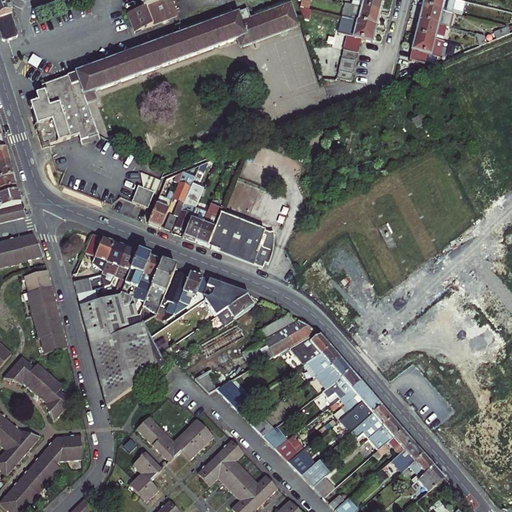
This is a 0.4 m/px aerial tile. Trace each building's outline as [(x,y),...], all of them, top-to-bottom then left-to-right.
[(17,37),(18,35),(17,34),(6,0),(0,0),(0,35),(1,40),(4,41),(6,41),(16,38),(17,37)] [(178,17),(171,0),(165,0),(163,1),(143,8),(126,15),(130,26),(137,24),(139,31),(178,17)] [(140,0),(143,8),(163,1),(162,0),(140,0)] [(311,0),(301,0),(300,8),(309,10),(311,0)] [(363,0),(362,8),(380,12),(382,4),(382,0),(363,0)] [(455,0),(423,0),(422,7),(457,16),(462,16),(465,2),(455,0)] [(380,12),(362,8),(351,5),(348,4),(344,19),(376,27),(378,20),(380,12)] [(299,27),(291,5),(282,8),(290,30),(299,27)] [(454,30),(457,16),(422,7),(420,14),(419,21),(452,29),(454,30)] [(249,20),(241,23),(249,45),(290,30),(282,8),(249,20)] [(309,10),(300,8),(299,8),(303,21),(308,22),(311,11),(309,10)] [(249,45),(241,23),(249,20),(246,12),(76,74),(67,77),(71,86),(79,83),(87,104),(96,101),(93,93),(238,40),(241,48),(249,45)] [(376,27),(344,19),(343,22),(348,23),(344,36),(347,37),(343,52),(358,55),(362,41),(372,43),(374,36),(376,27)] [(445,42),(448,43),(452,29),(419,21),(417,28),(415,35),(445,42)] [(137,24),(130,26),(133,33),(139,31),(137,24)] [(494,33),(497,40),(511,35),(508,28),(494,33)] [(436,58),(440,59),(441,58),(444,59),(447,50),(443,49),(445,42),(415,35),(412,47),(409,59),(434,65),(436,58)] [(487,44),(485,37),(477,36),(480,47),(487,44)] [(358,55),(343,52),(341,58),(356,62),(358,55)] [(353,75),(356,62),(341,58),(338,72),(353,75)] [(351,83),(353,75),(338,72),(336,79),(351,83)] [(31,107),(31,111),(32,112),(30,113),(36,129),(34,130),(35,132),(36,134),(37,134),(43,150),(50,148),(72,140),(72,139),(80,136),(82,141),(99,136),(87,104),(79,83),(71,86),(67,77),(41,86),(43,92),(35,95),(37,102),(32,104),(31,107)] [(0,154),(8,152),(7,146),(4,139),(0,140),(0,154)] [(0,168),(12,166),(10,159),(8,152),(0,154),(0,168)] [(14,172),(12,166),(0,168),(0,182),(16,179),(14,172)] [(179,202),(175,213),(179,215),(192,184),(197,173),(191,171),(183,174),(174,195),(172,199),(179,202)] [(16,179),(0,182),(0,193),(19,189),(17,183),(16,179)] [(178,219),(174,228),(179,230),(185,233),(195,210),(204,188),(192,184),(179,215),(178,219)] [(149,211),(155,195),(139,188),(132,204),(149,211)] [(22,201),(20,193),(0,197),(0,211),(24,206),(22,201)] [(154,227),(160,230),(172,199),(174,195),(168,193),(166,199),(159,197),(148,225),(154,227)] [(223,209),(211,204),(207,214),(195,243),(201,245),(207,248),(221,214),(223,209)] [(0,221),(1,226),(30,218),(24,206),(0,211),(0,221)] [(207,214),(195,210),(185,233),(183,238),(189,241),(195,243),(207,214)] [(232,219),(221,214),(207,248),(213,250),(218,253),(217,255),(250,270),(251,267),(261,271),(263,267),(265,268),(267,269),(270,261),(272,257),(274,246),(274,239),(274,234),(269,235),(266,233),(267,231),(233,217),(232,219)] [(170,216),(164,229),(166,230),(172,233),(174,228),(178,219),(170,216)] [(41,248),(36,236),(0,245),(0,272),(30,264),(30,263),(46,259),(41,248)] [(95,267),(103,274),(115,244),(105,241),(103,240),(102,240),(93,236),(86,255),(95,258),(92,265),(95,267)] [(105,289),(111,287),(114,281),(127,249),(121,247),(115,244),(103,274),(102,276),(105,289)] [(119,283),(116,290),(123,292),(138,254),(132,251),(127,249),(114,281),(119,283)] [(129,299),(131,296),(134,297),(132,300),(133,300),(150,258),(144,256),(138,254),(123,292),(121,296),(129,299)] [(140,318),(144,308),(162,263),(156,261),(150,258),(133,300),(130,308),(135,307),(138,318),(140,318)] [(156,318),(157,316),(160,308),(176,268),(168,266),(162,263),(144,308),(156,318)] [(325,265),(308,277),(347,336),(359,329),(356,325),(365,318),(370,325),(389,312),(378,295),(348,314),(345,308),(353,303),(346,292),(336,298),(332,293),(340,288),(325,265)] [(223,286),(219,285),(209,281),(195,276),(191,274),(189,279),(175,314),(174,316),(188,307),(185,306),(186,304),(187,304),(190,302),(191,299),(193,300),(194,297),(195,298),(197,291),(203,293),(203,295),(204,295),(210,298),(217,300),(223,286)] [(49,358),(72,351),(68,336),(65,323),(58,299),(54,286),(51,275),(28,281),(33,297),(30,297),(43,342),(44,342),(49,358)] [(168,311),(168,312),(175,314),(189,279),(183,276),(179,275),(168,303),(169,304),(171,304),(168,311)] [(92,279),(88,280),(74,283),(77,296),(92,292),(97,291),(93,278),(92,279)] [(233,290),(223,286),(217,300),(210,298),(221,314),(246,296),(248,295),(233,290)] [(356,286),(347,292),(351,298),(354,296),(357,300),(363,295),(356,286)] [(436,290),(427,294),(435,313),(445,309),(436,290)] [(80,308),(95,304),(92,292),(77,296),(80,308)] [(95,304),(80,308),(84,320),(130,308),(133,300),(132,300),(134,297),(131,296),(129,299),(121,296),(121,297),(95,304)] [(250,301),(246,296),(221,314),(228,324),(234,320),(234,321),(254,307),(250,301)] [(411,303),(420,321),(430,317),(421,298),(411,303)] [(163,312),(167,314),(168,312),(168,311),(171,304),(169,304),(166,311),(163,310),(163,312)] [(405,306),(396,311),(405,329),(414,325),(405,306)] [(135,307),(130,308),(84,320),(87,332),(94,330),(125,322),(138,318),(135,307)] [(163,310),(160,308),(157,316),(164,318),(166,318),(167,314),(163,312),(163,310)] [(168,312),(167,314),(166,318),(168,321),(174,316),(175,314),(168,312)] [(475,329),(469,314),(443,325),(449,339),(475,329)] [(258,358),(263,354),(267,362),(287,350),(288,350),(316,334),(307,328),(297,322),(294,324),(289,316),(257,334),(262,343),(252,348),(258,358)] [(98,346),(91,349),(107,408),(165,368),(140,318),(138,318),(125,322),(129,332),(98,346)] [(125,322),(94,330),(98,346),(129,332),(125,322)] [(511,323),(491,330),(496,344),(511,338),(511,323)] [(370,327),(355,336),(368,361),(384,352),(370,327)] [(94,330),(87,332),(91,349),(98,346),(94,330)] [(435,331),(419,340),(426,353),(442,344),(435,331)] [(291,353),(320,336),(316,334),(288,350),(291,353)] [(291,353),(303,367),(309,363),(310,362),(321,356),(330,348),(324,342),(320,336),(291,353)] [(0,371),(15,354),(0,341),(0,371)] [(303,367),(314,380),(316,378),(319,376),(331,368),(340,360),(336,355),(330,348),(321,356),(310,362),(309,363),(303,367)] [(50,408),(55,416),(57,419),(57,420),(75,399),(63,389),(66,386),(40,364),(37,368),(24,358),(7,379),(8,379),(16,381),(24,385),(25,384),(49,403),(48,405),(50,408)] [(319,376),(316,378),(326,391),(335,384),(338,382),(350,371),(345,366),(340,360),(331,368),(319,376)] [(323,393),(328,399),(336,394),(341,400),(345,397),(351,391),(360,383),(355,377),(350,371),(338,382),(335,384),(326,391),(323,393)] [(215,392),(205,375),(194,381),(208,396),(215,392)] [(333,417),(338,423),(347,415),(371,395),(365,389),(360,383),(351,391),(345,397),(341,400),(339,401),(345,407),(333,417)] [(229,384),(216,391),(235,410),(247,402),(229,384)] [(511,392),(452,421),(458,434),(511,408),(511,392)] [(345,431),(349,436),(351,434),(357,428),(381,407),(376,401),(371,395),(347,415),(354,424),(345,431)] [(261,416),(247,402),(235,410),(249,424),(261,416)] [(329,410),(332,413),(339,408),(336,404),(329,410)] [(351,434),(358,441),(364,435),(368,440),(377,432),(378,432),(392,419),(387,414),(381,407),(357,428),(351,434)] [(0,467),(10,476),(44,436),(43,435),(39,435),(34,434),(30,433),(26,431),(25,432),(1,413),(2,412),(0,408),(0,442),(10,451),(0,462),(0,467)] [(263,439),(274,430),(261,416),(249,424),(263,439)] [(368,440),(378,452),(384,447),(386,446),(388,444),(402,431),(397,425),(392,419),(378,432),(377,432),(368,440)] [(149,420),(136,432),(139,435),(147,431),(155,427),(149,420)] [(211,437),(196,422),(185,433),(202,450),(206,446),(211,442),(208,440),(211,437)] [(155,427),(147,431),(139,435),(141,437),(149,434),(158,429),(155,427)] [(158,429),(149,434),(141,437),(144,441),(152,448),(165,436),(158,429)] [(279,434),(274,430),(263,439),(275,451),(288,442),(280,433),(279,434)] [(399,456),(413,444),(407,437),(402,431),(388,444),(399,456)] [(197,455),(202,450),(185,433),(173,445),(181,453),(181,454),(189,463),(197,455)] [(63,462),(86,459),(84,436),(60,438),(28,476),(60,465),(63,462)] [(165,436),(152,448),(161,457),(169,466),(181,454),(181,453),(173,445),(165,436)] [(288,464),(298,456),(304,451),(294,437),(288,442),(275,451),(288,464)] [(471,474),(495,462),(482,437),(458,450),(471,474)] [(244,455),(231,443),(222,452),(214,460),(227,472),(235,463),(244,455)] [(409,468),(423,455),(419,451),(413,444),(399,456),(392,462),(402,474),(407,470),(409,468)] [(386,446),(384,447),(378,452),(377,453),(382,458),(390,451),(386,446)] [(301,478),(316,464),(304,451),(298,456),(288,464),(301,478)] [(511,452),(474,472),(481,485),(510,471),(511,475),(511,452)] [(145,455),(133,467),(141,476),(150,485),(150,484),(162,472),(154,464),(145,455)] [(423,455),(409,468),(417,477),(422,472),(424,475),(434,467),(429,462),(423,455)] [(210,489),(218,481),(227,472),(214,460),(207,467),(197,476),(210,489)] [(313,489),(324,480),(330,475),(319,462),(316,464),(301,478),(313,489)] [(223,486),(229,492),(246,475),(235,463),(227,472),(218,481),(223,486)] [(38,500),(64,469),(60,465),(28,476),(17,489),(38,500)] [(429,494),(445,480),(439,474),(434,467),(424,475),(417,482),(429,494)] [(407,470),(402,474),(399,477),(403,481),(411,474),(407,470)] [(383,471),(374,478),(381,485),(390,478),(383,471)] [(424,475),(422,472),(417,477),(415,478),(417,482),(424,475)] [(249,494),(257,486),(246,475),(229,492),(235,497),(240,503),(249,494)] [(150,484),(150,485),(141,476),(130,487),(144,502),(147,500),(149,502),(154,497),(159,493),(150,484)] [(265,478),(257,486),(249,494),(261,507),(269,499),(278,490),(265,478)] [(324,480),(313,489),(323,500),(334,490),(324,480)] [(496,504),(511,492),(506,483),(489,495),(496,504)] [(11,511),(28,511),(38,500),(17,489),(4,505),(11,511)] [(232,511),(255,511),(261,507),(249,494),(240,503),(232,511)] [(329,505),(334,511),(335,511),(349,500),(345,503),(339,496),(329,505)] [(88,499),(75,511),(95,511),(97,510),(98,509),(88,499)] [(358,511),(359,511),(349,500),(335,511),(358,511)]
